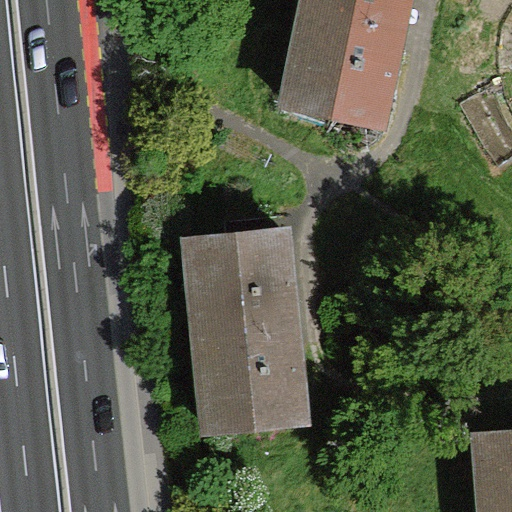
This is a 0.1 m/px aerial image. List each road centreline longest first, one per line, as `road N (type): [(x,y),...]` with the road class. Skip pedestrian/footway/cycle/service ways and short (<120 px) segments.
road 1 (primary): [(112,511),(65,92)]
road 2 (primary): [(0,216),(31,511)]
